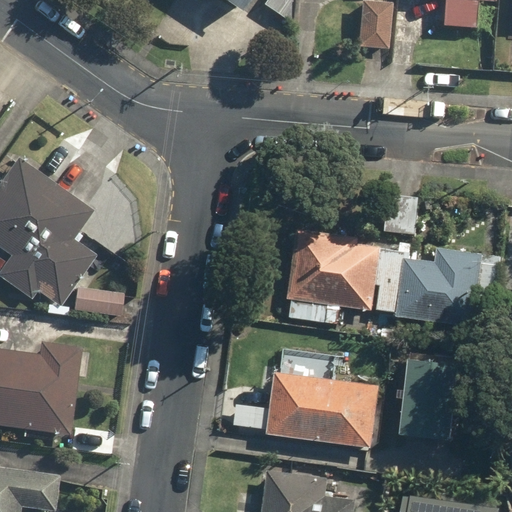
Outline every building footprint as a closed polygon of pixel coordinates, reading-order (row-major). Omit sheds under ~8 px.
[(207,0),(232,17),(244,0),(207,0)] [(359,0),(357,50),(385,51),(388,3),(381,3),(380,0),(359,0)] [(405,0),(441,2),(440,28),(472,29),(473,2),(493,3),(492,0),(405,0)] [(89,214),(13,161),(0,180),(0,248),(10,256),(0,269),(0,280),(27,299),(32,291),(58,308),(94,256),(71,240),(89,214)] [(298,231),(288,317),(335,322),(337,306),(371,310),(378,247),(356,245),(357,238),(298,231)] [(395,320),(474,326),(476,303),(495,305),(499,258),(438,253),(437,264),(404,262),(405,251),(381,249),(375,311),(395,312),(395,320)] [(119,319),(121,294),(73,290),(71,315),(119,319)] [(0,426),(66,435),(77,349),(40,344),(38,357),(0,352),(0,426)] [(266,436),(368,447),(374,386),(344,383),(345,373),(334,372),(335,360),(290,355),(288,376),(272,374),(266,436)] [(457,365),(405,360),(398,437),(450,441),(457,365)] [(0,511),(15,511),(16,508),(50,511),(55,477),(0,470),(0,511)] [(325,478),(265,473),(261,511),(350,511),(352,500),(323,497),(325,478)] [(498,511),(499,501),(408,495),(406,511),(498,511)]
